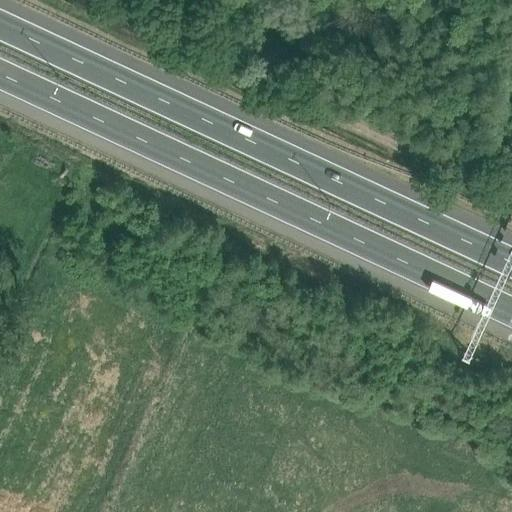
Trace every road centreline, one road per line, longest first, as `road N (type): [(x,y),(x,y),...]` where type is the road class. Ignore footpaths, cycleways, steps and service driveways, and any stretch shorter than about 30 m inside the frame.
road 1 (motorway): [(0,72),(511,309)]
road 2 (motorway): [(511,258),(0,21)]
road 3 (track): [(511,199),(95,0)]
